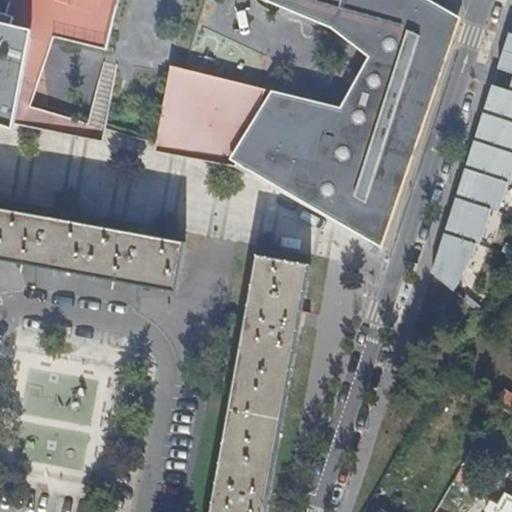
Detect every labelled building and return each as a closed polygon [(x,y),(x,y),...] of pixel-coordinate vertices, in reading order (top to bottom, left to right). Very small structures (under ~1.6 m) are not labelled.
[(11,0),(7,13),(0,10),(0,120),(15,124),(19,105),(26,70),(39,73),(43,60),(39,25),(57,31),(54,37),(106,49),(118,0),(11,0)] [(173,73),(157,147),(238,167),(370,205),(387,149),(409,155),(453,15),(426,0),(296,0),(358,47),(364,39),(383,54),(353,110),(220,77),(218,82),(173,73)] [(511,53),(505,51),(499,69),(511,72),(511,53)] [(511,121),(511,90),(510,90),(494,85),(492,89),(495,90),(492,99),(489,98),(485,113),(511,121)] [(480,126),(476,141),(511,152),(511,121),(485,113),(483,117),(487,118),(484,127),(480,126)] [(467,168),(509,182),(511,183),(511,152),(476,141),(474,144),(478,145),(475,154),(472,153),(467,168)] [(469,173),(466,182),(463,181),(457,198),(492,210),(500,212),(509,182),(467,168),(465,172),(469,173)] [(452,215),(446,233),(478,244),(481,245),(492,210),(457,198),(456,202),(459,203),(455,216),(452,215)] [(0,211),(0,260),(175,293),(184,244),(0,211)] [(441,248),(433,273),(455,291),(472,261),(478,244),(446,233),(444,237),(448,238),(444,249),(441,248)] [(264,511),(309,267),(258,258),(212,511),(264,511)] [(511,395),(510,394),(501,409),(511,415),(511,395)] [(488,463),(470,453),(462,467),(480,477),(488,463)] [(511,496),(511,480),(507,477),(499,489),(511,496)]
